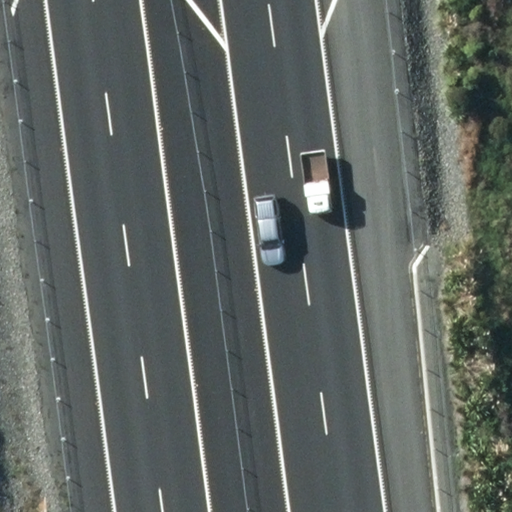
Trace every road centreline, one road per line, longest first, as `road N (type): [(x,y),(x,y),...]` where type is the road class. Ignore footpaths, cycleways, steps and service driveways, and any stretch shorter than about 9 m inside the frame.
road 1 (motorway): [(272,0),(341,511)]
road 2 (motorway): [(146,511),(80,0)]
